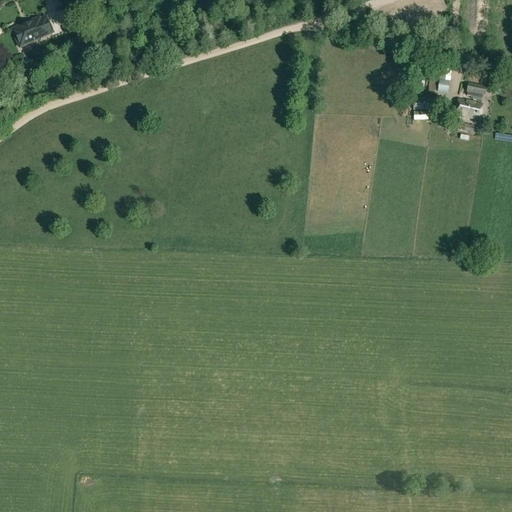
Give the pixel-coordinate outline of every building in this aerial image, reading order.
[(41,19),(40,16),(10,29),(20,50),(55,34),(47,16),(41,19)] [(452,69),(438,67),(436,80),(440,81),(437,93),(448,95),(452,69)] [(468,84),(466,93),(485,97),(487,87),(468,84)] [(413,111),(440,110),(440,98),(412,99),(413,111)] [(458,100),(454,115),(479,121),(483,106),(458,100)] [(414,121),(428,121),(428,112),(413,112),(414,121)] [(457,131),(477,136),(479,128),(459,123),(457,131)] [(511,141),(511,134),(497,133),(496,140),(511,141)]
